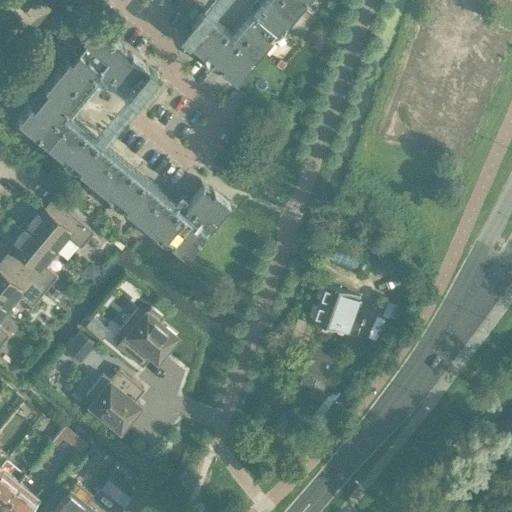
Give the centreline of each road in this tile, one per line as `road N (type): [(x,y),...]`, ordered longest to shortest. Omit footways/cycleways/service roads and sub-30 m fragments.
road 1 (residential): [(213,444),(371,0)]
road 2 (tertiary): [(301,511),(439,346)]
road 3 (tertiary): [(511,183),(439,346)]
road 4 (tertiary): [(439,346),(511,242)]
